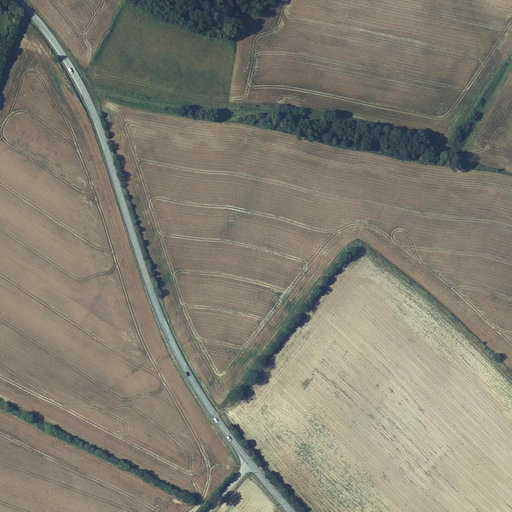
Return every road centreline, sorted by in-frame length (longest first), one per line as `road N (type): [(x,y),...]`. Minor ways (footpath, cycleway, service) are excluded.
road 1 (tertiary): [(254,461),(214,415),(170,339),(86,87),(17,0)]
road 2 (track): [(86,87),(226,113),(332,117),(423,133),(454,149),(511,57)]
